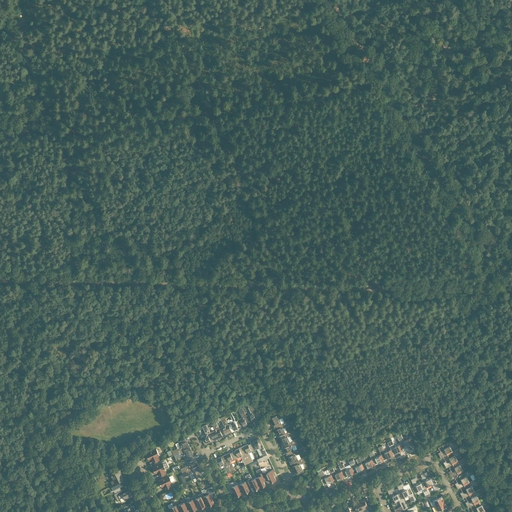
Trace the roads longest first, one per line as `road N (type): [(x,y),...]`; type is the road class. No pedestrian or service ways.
road 1 (residential): [(231,511),(203,449),(252,426),(280,467),(285,491)]
road 2 (residential): [(461,511),(427,453),(371,476)]
